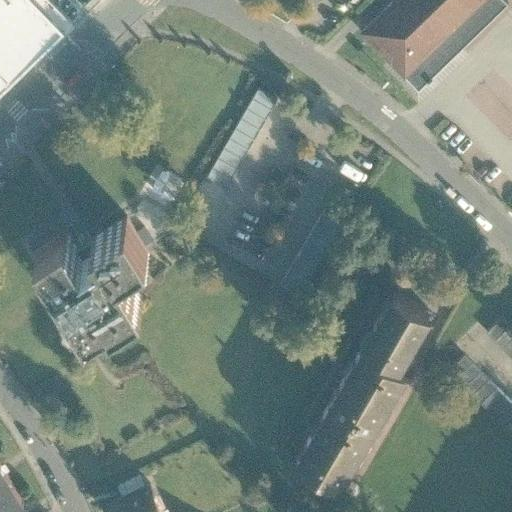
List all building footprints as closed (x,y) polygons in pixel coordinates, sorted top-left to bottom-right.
[(0,0),(0,92),(70,26),(53,8),(44,0),(0,0)] [(486,0),(396,0),(366,29),(407,74),(486,0)] [(273,107),(279,98),(259,86),(254,96),(273,107)] [(267,117),(273,107),(254,96),(248,106),(267,117)] [(261,127),(267,117),(248,106),(242,116),(261,127)] [(256,137),(261,127),(242,116),(237,126),(256,137)] [(250,147),(256,137),(237,126),(231,135),(250,147)] [(244,156),(250,147),(231,135),(225,145),(244,156)] [(239,166),(244,156),(225,145),(219,155),(239,166)] [(233,176),(239,166),(219,155),(214,165),(233,176)] [(227,186),(233,176),(214,165),(208,175),(227,186)] [(300,294),(351,207),(331,195),(280,282),(300,294)] [(63,230),(35,247),(85,327),(107,314),(110,319),(141,300),(119,265),(146,249),(126,216),(91,238),(97,248),(89,252),(80,258),(63,230)] [(359,338),(396,360),(428,307),(391,285),(359,338)] [(508,323),(500,315),(488,328),(496,336),(508,323)] [(511,335),(511,326),(508,323),(496,336),(504,344),(511,335)] [(326,393),(373,422),(402,365),(396,360),(359,338),(326,393)] [(473,356),(464,348),(450,362),(458,370),(473,356)] [(481,365),(473,356),(458,370),(467,379),(481,365)] [(489,373),(481,365),(467,379),(475,387),(489,373)] [(497,382),(489,373),(475,387),(483,396),(497,382)] [(506,390),(497,382),(483,396),(491,404),(506,390)] [(511,400),(511,396),(506,390),(491,404),(500,413),(511,400)] [(292,450),(339,479),(373,422),(326,393),(292,450)] [(511,416),(511,400),(500,413),(508,421),(511,416)] [(0,511),(25,497),(0,454),(0,511)] [(106,499),(112,511),(160,511),(164,510),(149,478),(106,499)]
